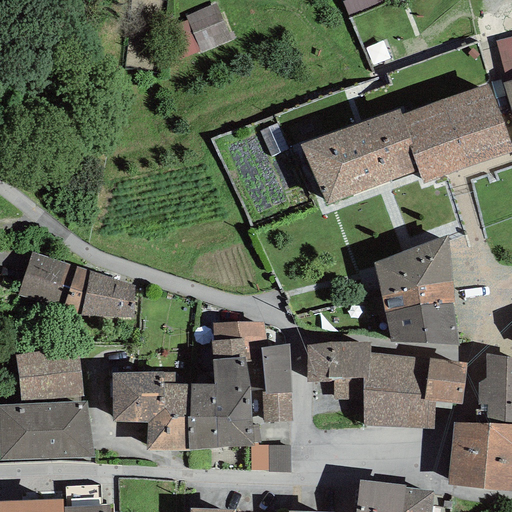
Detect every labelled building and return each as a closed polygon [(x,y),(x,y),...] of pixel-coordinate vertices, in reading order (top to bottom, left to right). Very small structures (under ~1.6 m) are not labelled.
[(231,40),(215,4),(185,17),(187,20),(164,30),(178,61),(199,51),(200,53),(231,40)] [(511,37),(495,42),(506,82),(511,80),(511,37)] [(501,78),(402,115),(412,145),(407,146),(419,171),(422,184),(511,152),(511,113),(503,83),(501,78)] [(511,80),(506,82),(503,83),(511,113),(511,80)] [(399,109),(300,145),(326,205),(419,171),(407,146),(412,145),(402,115),(399,109)] [(373,263),(381,297),(418,287),(452,281),(447,235),(373,263)] [(90,271),(31,252),(16,296),(82,315),(133,317),(134,287),(90,271)] [(418,287),(381,297),(384,313),(420,305),(452,303),(454,303),(452,281),(418,287)] [(452,303),(420,305),(425,343),(458,345),(452,303)] [(425,343),(420,305),(384,313),(390,342),(425,343)] [(263,322),(212,323),(213,340),(210,340),(211,360),(245,357),(245,362),(261,361),(260,348),(267,347),(263,322)] [(328,342),(307,346),(306,382),(334,381),(333,400),(363,400),(362,378),(368,378),(369,353),(369,343),(328,342)] [(267,347),(260,348),(261,361),(265,389),(265,392),(262,392),(263,422),(292,422),(291,393),(288,344),(267,347)] [(77,348),(16,356),(21,399),(82,396),(77,348)] [(429,359),(369,353),(368,378),(362,378),(363,400),(363,427),(434,431),(435,401),(423,400),(429,359)] [(511,358),(486,354),(485,378),(478,383),(477,405),(487,406),(485,425),(511,425),(511,358)] [(245,357),(211,360),(214,385),(216,416),(216,417),(228,416),(231,421),(251,420),(250,391),(250,388),(245,362),(245,357)] [(466,363),(429,359),(423,400),(435,401),(461,404),(466,363)] [(250,388),(250,391),(265,389),(261,361),(245,362),(250,388)] [(174,372),(112,374),(112,422),(147,423),(146,451),(188,451),(187,417),(189,417),(190,385),(174,385),(174,372)] [(214,385),(190,385),(189,417),(187,417),(188,451),(217,449),(216,417),(216,416),(214,385)] [(85,401),(0,405),(0,459),(95,456),(85,401)] [(228,416),(216,417),(217,449),(250,447),(253,446),(251,420),(231,421),(228,416)] [(511,425),(485,425),(453,423),(447,484),(511,491),(511,425)] [(289,446),(253,446),(250,447),(249,471),(267,471),(267,473),(290,473),(289,446)] [(70,483),(71,503),(103,501),(102,481),(70,483)] [(404,486),(358,481),(354,511),(400,511),(404,489),(404,486)] [(430,511),(433,492),(404,489),(400,511),(430,511)] [(62,499),(0,501),(0,511),(62,511),(62,508),(62,499)]
